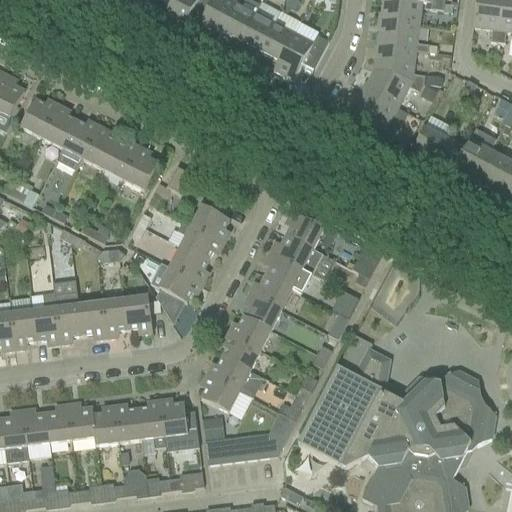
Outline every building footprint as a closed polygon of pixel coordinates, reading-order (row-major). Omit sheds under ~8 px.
[(146,8),(150,0),(125,0),(122,7),(142,17),(147,9),(146,8)] [(165,18),(174,0),(150,0),(146,8),(147,9),(165,18)] [(185,29),(189,21),(200,0),(174,0),(165,18),(185,29)] [(221,36),(236,7),(223,0),(200,0),(189,21),(201,27),(197,35),(217,45),(222,36),(221,36)] [(419,30),(422,6),(407,4),(407,2),(393,1),(383,0),(380,25),(419,30)] [(393,0),(393,1),(407,2),(407,4),(422,6),(431,8),(444,9),(445,1),(435,0),(393,0)] [(497,47),(502,0),(476,0),(473,32),(491,34),(490,46),(497,47)] [(511,36),(511,0),(502,0),(497,47),(504,48),(506,36),(511,36)] [(240,46),(255,17),(236,7),(221,36),(222,36),(240,46)] [(443,16),(444,9),(431,8),(431,15),(443,16)] [(259,56),(275,27),(255,17),(240,46),(259,56)] [(416,48),(419,30),(380,25),(377,49),(416,54),(415,56),(428,57),(429,50),(416,48)] [(278,66),(294,37),(275,27),(259,56),(278,66)] [(278,66),(273,75),(293,86),(303,68),(314,74),(327,50),(328,47),(317,41),(315,44),(313,48),(294,37),(278,66)] [(412,79),(415,56),(416,54),(377,49),(374,74),(423,90),(425,81),(412,79)] [(408,91),(419,97),(423,90),(374,74),(363,95),(397,113),(408,91)] [(24,95),(11,89),(14,83),(6,79),(0,90),(0,117),(10,123),(24,95)] [(466,110),(476,90),(469,86),(458,105),(466,110)] [(385,135),(397,113),(363,95),(351,118),(372,129),(366,140),(388,152),(394,140),(385,135)] [(42,143),(59,110),(50,106),(47,111),(35,105),(21,132),(42,143)] [(62,154),(76,126),(64,120),(67,115),(59,110),(42,143),(62,154)] [(509,133),(511,127),(511,121),(507,119),(502,128),(509,133)] [(82,164),(99,131),(91,127),(88,132),(76,126),(62,154),(82,164)] [(102,175),(117,147),(105,141),(108,135),(99,131),(82,164),(102,175)] [(429,173),(445,144),(424,133),(408,162),(429,173)] [(474,186),(490,156),(496,145),(476,134),(470,146),(469,145),(464,154),(465,154),(454,175),(455,175),(474,186)] [(465,154),(464,154),(445,144),(429,173),(450,184),(455,175),(454,175),(465,154)] [(123,185),(140,152),(131,148),(128,153),(117,147),(102,175),(123,185)] [(148,156),(140,152),(123,185),(144,196),(158,168),(145,162),(148,156)] [(495,196),(510,167),(490,156),(474,186),(495,196)] [(511,205),(511,167),(510,167),(495,196),(511,205)] [(187,203),(195,187),(198,182),(177,171),(166,192),(170,194),(187,203)] [(12,202),(18,189),(7,183),(0,196),(12,202)] [(170,194),(166,192),(159,188),(148,210),(155,213),(161,202),(164,204),(170,194)] [(23,207),(29,195),(18,189),(12,202),(23,207)] [(52,222),(56,215),(44,210),(41,217),(52,222)] [(229,225),(201,211),(191,232),(223,249),(228,241),(222,238),(229,225)] [(67,221),(56,215),(52,222),(63,228),(67,221)] [(313,254),(323,233),(290,216),(286,226),(291,228),(285,240),(313,254)] [(150,222),(143,219),(137,230),(144,234),(150,222)] [(223,249),(191,232),(182,227),(177,236),(186,240),(180,252),(208,266),(214,255),(219,258),(223,249)] [(139,245),(144,234),(137,230),(132,241),(139,245)] [(93,243),(96,236),(85,231),(81,238),(93,243)] [(70,248),(74,241),(63,235),(59,242),(70,248)] [(107,242),(96,236),(93,243),(104,249),(107,242)] [(322,260),(313,254),(285,240),(279,252),(273,249),(269,258),(312,280),(322,260)] [(82,253),(85,246),(74,241),(70,248),(82,253)] [(201,278),(208,266),(180,252),(170,272),(203,290),(207,281),(201,278)] [(119,266),(125,259),(118,254),(114,255),(115,267),(119,266)] [(115,267),(114,255),(106,256),(108,268),(115,267)] [(108,268),(106,256),(102,256),(97,263),(103,268),(108,268)] [(361,256),(352,275),(359,278),(369,284),(379,265),(361,256)] [(301,300),(312,280),(269,258),(265,266),(270,269),(264,281),(292,295),(301,300)] [(159,293),(155,301),(172,327),(183,306),(186,308),(193,295),(198,298),(203,290),(170,272),(161,268),(157,276),(165,281),(159,293)] [(365,292),(369,284),(359,278),(354,287),(365,292)] [(281,315),(292,295),(264,281),(258,292),(253,290),(248,298),(281,315)] [(82,341),(78,310),(77,297),(54,300),(60,350),(70,349),(69,343),(82,341)] [(270,336),(281,315),(248,298),(244,307),(249,309),(243,321),(270,336)] [(44,315),(33,316),(37,347),(50,345),(51,351),(60,350),(54,300),(54,299),(42,300),(44,315)] [(152,338),(147,301),(124,304),(128,335),(141,334),(142,340),(152,338)] [(37,347),(33,316),(31,302),(8,305),(10,319),(15,356),(24,355),(24,348),(37,347)] [(128,335),(124,304),(101,307),(106,344),(115,343),(115,337),(128,335)] [(348,324),(353,315),(336,306),(331,315),(338,319),(348,324)] [(106,344),(101,307),(78,310),(82,341),(96,339),(96,345),(106,344)] [(15,356),(10,319),(0,320),(0,351),(5,351),(5,357),(15,356)] [(344,333),(348,324),(338,319),(333,327),(344,333)] [(260,356),(270,336),(243,321),(237,333),(231,331),(227,339),(260,356)] [(249,376),(260,356),(227,339),(222,348),(228,350),(222,362),(249,376)] [(452,485),(468,452),(474,447),(477,451),(491,444),(495,420),(484,409),(480,402),(478,387),(457,375),(444,382),(435,383),(420,381),(403,397),(385,388),(389,365),(368,354),(371,349),(354,340),(337,373),(337,372),(297,449),(345,474),(368,463),(377,472),(361,504),(376,511),(467,511),(464,491),(452,485)] [(327,365),(332,356),(321,350),(317,359),(327,365)] [(323,374),(327,365),(317,359),(312,368),(323,374)] [(239,397),(249,376),(222,362),(216,374),(210,371),(206,380),(239,397)] [(228,418),(239,397),(206,380),(202,388),(207,391),(201,404),(228,418)] [(306,406),(311,397),(300,391),(295,400),(306,406)] [(296,426),(306,406),(295,400),(285,421),(296,426)] [(185,419),(183,408),(169,410),(169,404),(159,405),(165,451),(166,457),(167,457),(167,455),(198,452),(198,453),(199,453),(194,416),(193,416),(193,418),(185,419)] [(165,451),(159,405),(150,407),(150,413),(137,414),(141,445),(153,444),(154,453),(165,451)] [(92,420),(93,420),(92,412),(78,414),(77,408),(67,409),(72,446),(94,443),(95,451),(96,451),(92,420)] [(72,446),(67,409),(58,410),(59,416),(46,418),(49,449),(72,446)] [(141,445),(137,414),(124,416),(123,410),(114,411),(119,448),(141,445)] [(119,448),(114,411),(104,412),(105,418),(93,420),(92,420),(96,451),(119,448)] [(49,449),(46,418),(32,419),(32,413),(22,414),(27,451),(49,449)] [(27,451),(22,414),(13,416),(13,422),(0,423),(4,454),(6,468),(29,465),(27,451)] [(285,447),(296,426),(285,421),(279,417),(268,439),(285,447)] [(202,425),(204,447),(217,445),(223,444),(221,423),(202,425)] [(277,461),(285,447),(268,439),(254,440),(257,464),(271,462),(277,461)] [(257,464),(254,440),(242,442),(245,466),(257,464)] [(245,466),(242,442),(229,443),(232,467),(245,466)] [(232,467),(229,443),(223,444),(217,445),(220,469),(232,467)] [(220,469),(217,445),(204,447),(207,470),(220,469)] [(57,510),(52,470),(40,472),(45,511),(57,510)] [(123,483),(124,490),(125,502),(136,500),(148,499),(146,484),(146,480),(138,474),(129,475),(123,483)] [(180,483),(169,484),(171,496),(181,495),(180,483)] [(171,496),(169,484),(158,485),(160,497),(171,496)] [(125,502),(124,490),(113,491),(115,503),(125,502)] [(289,506),(294,497),(284,492),(280,501),(289,506)] [(91,506),(89,494),(78,496),(80,508),(91,506)] [(80,508),(78,496),(68,497),(69,509),(80,508)] [(298,510),(303,501),(294,497),(289,506),(298,510)] [(34,511),(33,501),(22,503),(23,511),(34,511)]
